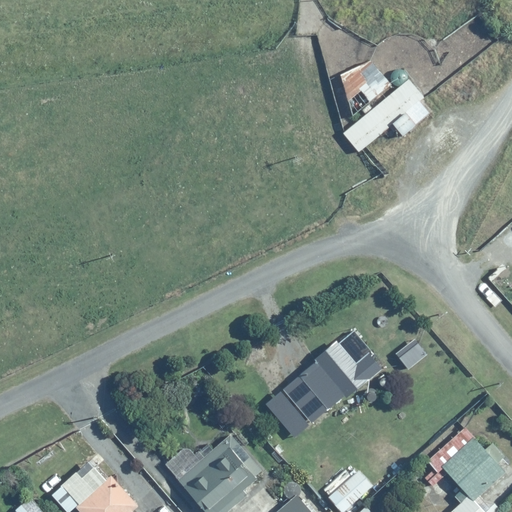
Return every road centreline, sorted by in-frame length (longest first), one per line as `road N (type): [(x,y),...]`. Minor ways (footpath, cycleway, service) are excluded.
road 1 (residential): [(0,405),(308,252),(377,240),(411,250)]
road 2 (residential): [(411,250),(511,101)]
road 3 (residential): [(411,250),(511,356)]
